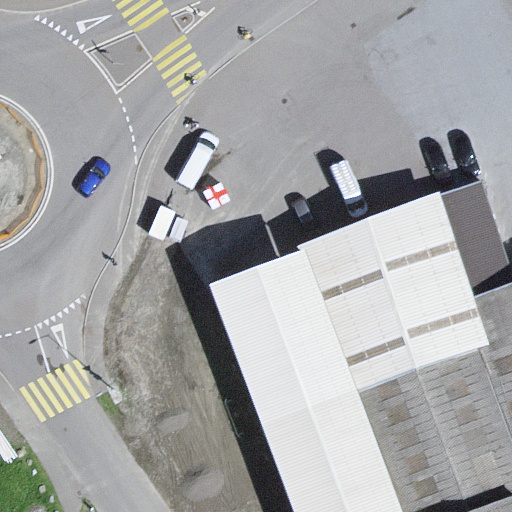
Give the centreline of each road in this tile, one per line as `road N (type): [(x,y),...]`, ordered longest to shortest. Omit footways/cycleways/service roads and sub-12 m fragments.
road 1 (primary): [(87,184),(186,75),(293,0)]
road 2 (residential): [(141,511),(59,389),(20,281)]
road 3 (primary): [(87,184),(85,145),(71,109),(46,79),(0,55)]
road 4 (primary): [(146,0),(0,52)]
road 5 (primary): [(20,281),(70,235),(87,184)]
